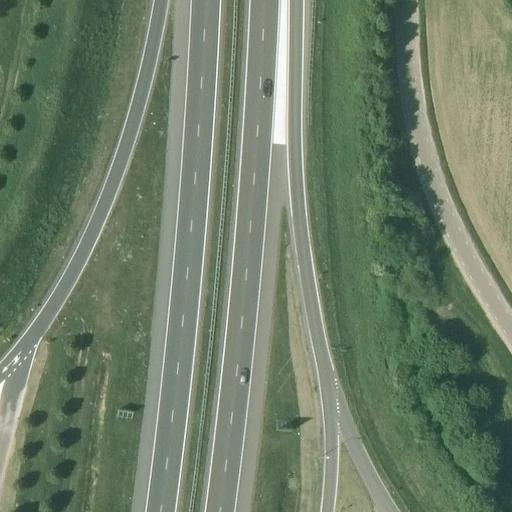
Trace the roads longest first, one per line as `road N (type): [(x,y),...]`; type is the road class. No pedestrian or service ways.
road 1 (motorway): [(204,0),(159,511)]
road 2 (motorway): [(218,511),(262,0)]
road 3 (motorway): [(329,385),(295,164),(295,0)]
road 4 (motorway): [(161,0),(113,182),(23,350)]
road 5 (unclassified): [(400,0),(412,117),(430,176),(454,238),(511,336)]
